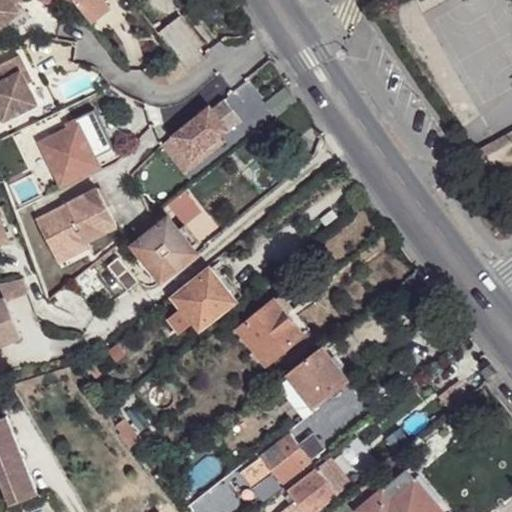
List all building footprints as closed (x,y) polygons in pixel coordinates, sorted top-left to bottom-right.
[(0,0),(0,33),(18,18),(12,12),(16,8),(25,0),(0,0)] [(46,0),(58,15),(75,1),(92,22),(111,6),(106,0),(46,0)] [(180,12),(158,30),(189,69),(205,56),(197,46),(203,41),(180,12)] [(18,60),(0,68),(0,122),(1,125),(36,109),(27,90),(21,76),(25,75),(18,60)] [(162,92),(188,74),(179,60),(152,78),(162,92)] [(25,75),(21,76),(27,90),(32,88),(25,75)] [(209,108),(172,138),(190,160),(239,120),(224,101),(212,111),(209,108)] [(92,113),(75,123),(87,147),(96,165),(112,155),(92,113)] [(87,147),(75,123),(36,142),(56,184),(96,165),(87,147)] [(190,160),(172,138),(161,147),(184,175),(190,160)] [(93,188),(32,219),(50,253),(80,238),(82,241),(113,225),(93,188)] [(325,231),(339,219),(331,210),(316,221),(325,231)] [(164,214),(130,242),(139,252),(133,256),(152,280),(157,276),(158,277),(193,249),(189,242),(194,237),(181,219),(174,225),(164,214)] [(80,238),(50,253),(54,262),(85,246),(82,241),(80,238)] [(99,276),(113,293),(122,286),(124,288),(135,279),(115,254),(104,262),(108,268),(99,276)] [(197,325),(232,298),(216,277),(208,267),(173,295),(181,305),(192,318),(197,325)] [(220,274),(216,277),(232,298),(240,291),(224,271),(220,274)] [(282,293),(276,298),(300,331),(307,327),(282,293)] [(0,344),(18,337),(1,297),(0,297),(0,344)] [(300,331),(276,298),(238,325),(264,359),(300,331)] [(192,318),(181,305),(167,316),(178,330),(192,318)] [(347,380),(320,344),(284,372),(287,376),(312,407),(347,380)] [(97,352),(87,361),(95,372),(106,363),(97,352)] [(287,376),(277,383),(302,415),(312,407),(287,376)] [(448,408),(468,393),(456,379),(435,395),(447,408),(448,408)] [(468,393),(448,408),(463,427),(486,408),(472,390),(468,393)] [(114,406),(106,412),(121,431),(119,434),(128,446),(139,439),(114,406)] [(0,415),(0,483),(8,503),(36,492),(5,414),(0,415)] [(286,434),(236,473),(249,489),(270,472),(277,481),(320,447),(308,432),(294,443),(286,434)] [(152,476),(160,469),(144,447),(135,453),(152,476)] [(329,454),(314,467),(334,492),(349,479),(329,454)] [(401,474),(408,483),(427,506),(436,500),(445,511),(451,511),(454,511),(414,463),(401,474)] [(309,511),(334,492),(314,467),(284,489),(291,500),(301,511),(309,511)] [(401,474),(385,487),(393,495),(408,483),(401,474)] [(393,495),(385,487),(360,506),(365,511),(445,511),(436,500),(427,506),(408,483),(393,495)] [(301,511),(291,500),(280,511),(301,511)]
